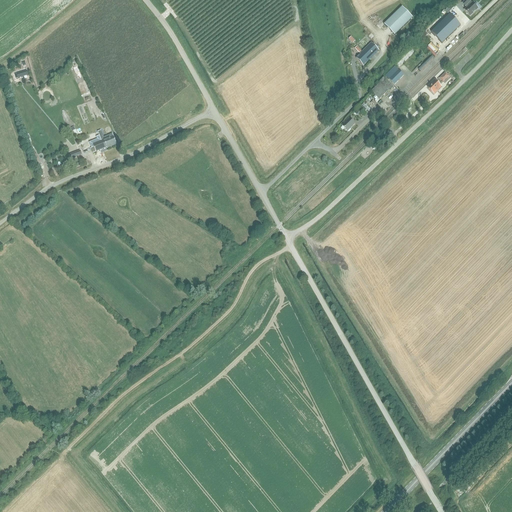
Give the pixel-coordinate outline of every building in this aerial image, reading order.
[(472,4),(470,2),(468,0),(466,0),(462,4),(465,7),(467,8),(465,11),(470,16),(478,9),(472,3),(472,4)] [(452,5),(445,11),(447,14),(455,7),(452,5)] [(384,25),(395,36),(413,18),(402,7),(384,25)] [(450,14),(431,33),(442,44),(461,26),(450,14)] [(363,66),(379,51),(371,43),(360,54),(360,55),(356,59),(363,66)] [(404,76),(395,66),(386,76),(395,85),(404,76)] [(15,75),(16,79),(28,75),(27,71),(15,75)] [(443,82),(449,76),(446,73),(440,79),(443,82)] [(393,87),(384,77),(379,82),(380,83),(371,92),(379,100),(393,87)] [(435,81),(428,88),(433,94),(441,87),(435,81)] [(363,100),(359,104),(364,110),(368,106),(363,100)] [(347,132),(355,124),(349,118),(342,126),(347,132)] [(97,139),(89,142),(92,148),(91,148),(93,153),(96,152),(107,148),(116,144),(113,136),(113,137),(112,134),(104,138),(101,131),(98,132),(99,136),(96,137),(97,139)]
